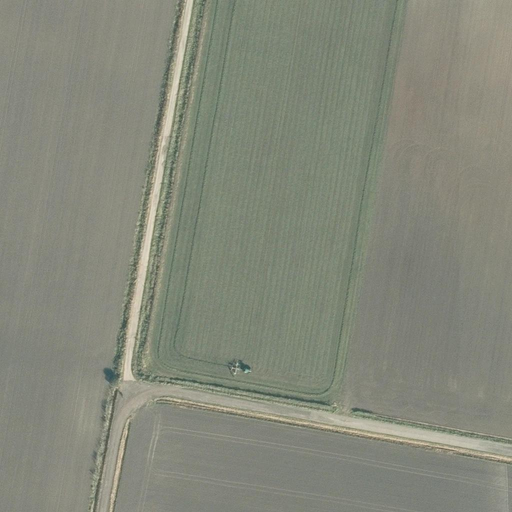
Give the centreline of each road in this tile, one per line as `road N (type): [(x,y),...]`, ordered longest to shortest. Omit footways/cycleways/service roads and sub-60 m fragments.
road 1 (unclassified): [(120,388),(511,458)]
road 2 (unclassified): [(189,0),(120,388)]
road 3 (unclassified): [(120,388),(101,511)]
